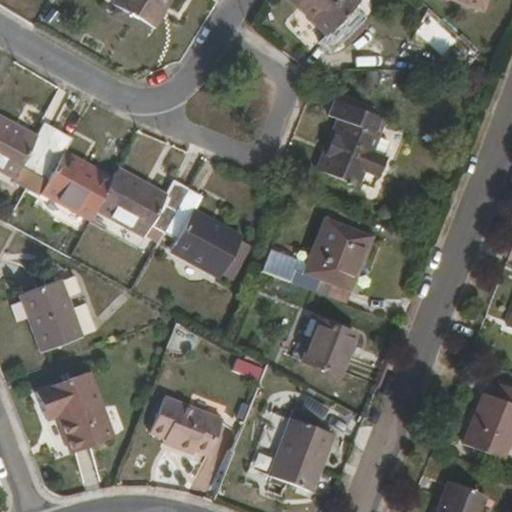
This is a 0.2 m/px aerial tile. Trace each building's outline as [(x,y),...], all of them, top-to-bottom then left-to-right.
[(116,9),(149,29),(151,30),(168,0),(119,0),(115,8),(116,9)] [(291,0),(327,36),(319,45),(330,56),(341,45),(361,23),(364,21),(353,10),(357,6),(351,0),(291,0)] [(449,0),(479,12),(483,0),(449,0)] [(144,39),(149,29),(116,9),(111,18),(144,39)] [(361,23),(341,45),(344,50),(365,28),(361,23)] [(334,103),(369,118),(370,112),(336,98),(334,103)] [(377,142),(382,131),(377,128),(380,122),(369,118),(334,103),(327,119),(338,124),(318,173),(357,190),(359,184),(363,175),(374,180),(377,181),(385,161),(382,160),(372,156),(377,142)] [(0,123),(0,172),(14,180),(20,170),(34,142),(0,123)] [(34,176),(57,134),(42,126),(34,142),(20,170),(34,176)] [(47,183),(71,142),(57,134),(34,176),(47,183)] [(372,156),(382,160),(388,146),(377,142),(372,156)] [(95,211),(110,183),(63,157),(47,183),(42,195),(90,220),(95,211)] [(28,187),(34,176),(20,170),(14,180),(28,187)] [(145,238),(149,229),(164,200),(116,174),(110,183),(95,211),(145,238)] [(359,184),(370,189),(374,180),(363,175),(359,184)] [(47,183),(34,176),(28,187),(42,195),(47,183)] [(163,236),(186,192),(172,184),(164,200),(149,229),(163,236)] [(192,215),(200,201),(186,192),(163,236),(177,243),(192,215)] [(221,277),(238,243),(240,241),(192,215),(177,243),(172,253),(220,279),(221,277)] [(318,282),(349,294),(370,241),(322,222),(304,269),(301,275),(318,282)] [(249,249),(238,243),(221,277),(232,283),(241,266),(249,249)] [(301,275),(304,269),(296,267),(297,265),(273,254),(272,256),(268,254),(260,273),(313,293),(318,282),(301,275)] [(313,293),(345,306),(349,294),(318,282),(313,293)] [(40,355),(80,340),(58,284),(19,299),(40,355)] [(291,360),(301,365),(317,324),(306,319),(291,360)] [(317,324),(301,365),(338,378),(353,338),(317,324)] [(71,456),(110,442),(85,376),(34,396),(44,422),(56,418),(71,456)] [(502,463),(511,437),(511,392),(499,387),(493,402),(482,397),(462,448),(502,463)] [(174,446),(172,451),(191,458),(193,453),(207,459),(221,423),(163,401),(149,437),(163,442),(174,446)] [(309,495),(331,437),(290,422),(268,479),(309,495)] [(161,447),(172,451),(174,446),(163,442),(161,447)] [(437,511),(480,511),(485,500),(449,485),(437,511)]
